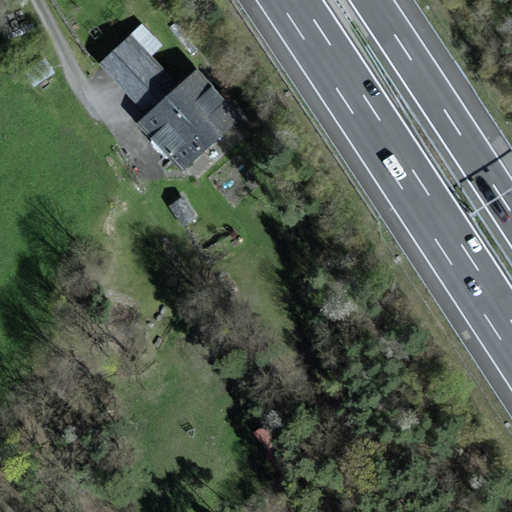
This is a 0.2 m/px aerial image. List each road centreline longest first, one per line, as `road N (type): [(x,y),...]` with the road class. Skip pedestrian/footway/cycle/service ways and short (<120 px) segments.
road 1 (motorway): [(289,0),(511,339)]
road 2 (motorway): [(511,212),(373,0)]
